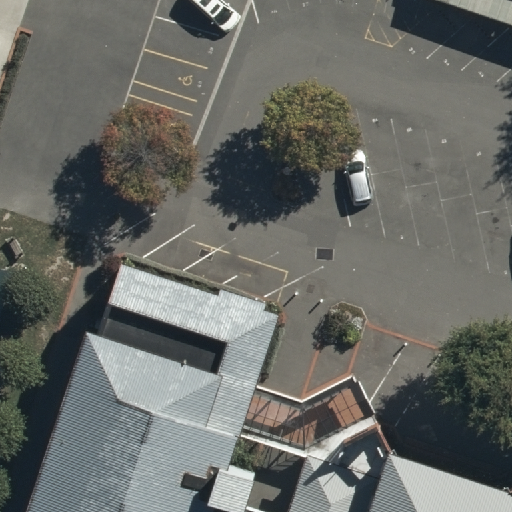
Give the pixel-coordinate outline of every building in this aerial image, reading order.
[(511,0),(434,0),(511,26),(511,0)] [(284,317),(119,265),(96,338),(90,336),(33,511),(250,511),(251,510),(261,475),(236,467),(245,438),(261,389),(284,317)] [(302,403),(261,389),(245,438),(270,447),(307,460),(375,425),(379,423),(353,378),(302,403)] [(373,511),(392,458),(377,430),(375,425),(307,460),(290,511),(258,511),(251,510),(250,511),(373,511)] [(290,511),(307,460),(270,447),(261,475),(251,510),(258,511),(290,511)] [(511,511),(511,500),(392,458),(373,511),(511,511)]
